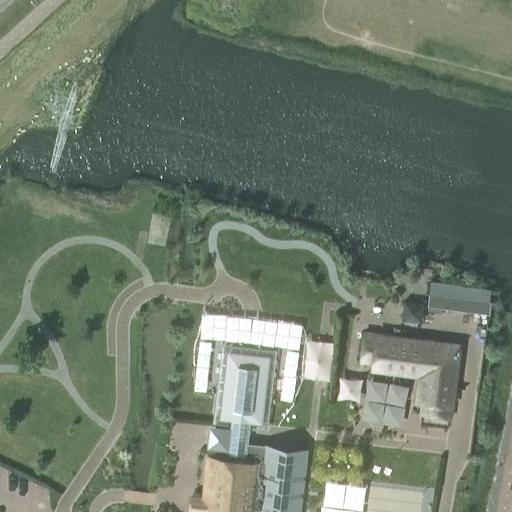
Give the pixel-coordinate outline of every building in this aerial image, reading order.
[(429,306),(491,309),(493,284),(431,280),(429,306)] [(423,303),(404,302),(402,319),(420,321),(423,303)] [(458,345),(364,333),(360,361),(419,368),(426,378),(421,414),(449,418),(458,345)] [(226,460),(243,462),(245,442),(247,421),(259,423),(266,356),(225,352),(218,418),(230,419),(226,460)] [(405,421),(407,380),(367,378),(365,419),(405,421)] [(226,460),(206,458),(201,502),(191,501),(190,511),(200,511),(298,511),(305,448),(291,446),(290,451),(276,449),(277,445),(263,443),(263,444),(245,442),(243,462),(226,460)] [(324,511),(363,511),(364,482),(325,481),(324,511)]
